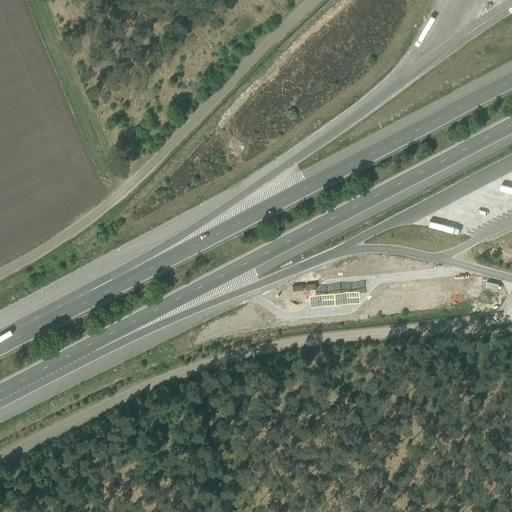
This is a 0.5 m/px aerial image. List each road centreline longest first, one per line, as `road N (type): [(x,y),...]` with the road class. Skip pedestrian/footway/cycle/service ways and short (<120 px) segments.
road 1 (motorway): [(102,336),(511,124)]
road 2 (motorway): [(511,77),(133,273)]
road 3 (unclassified): [(314,0),(127,189),(0,272)]
road 4 (motorway): [(447,42),(297,157),(158,244),(133,273)]
road 5 (motorway): [(133,273),(0,343)]
road 6 (motorway): [(102,336),(120,341),(222,297)]
